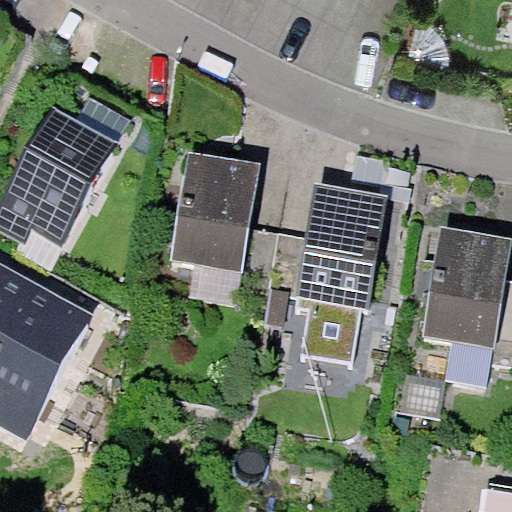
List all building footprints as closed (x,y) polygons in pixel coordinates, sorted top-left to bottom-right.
[(118,164),(52,126),(0,214),(0,245),(52,276),(118,164)] [(257,177),(191,170),(180,274),(246,281),(257,177)] [(384,206),(313,196),(299,301),(330,306),(327,325),(367,331),(384,206)] [(511,249),(511,247),(443,239),(430,345),(499,354),(511,249)] [(96,339),(0,283),(0,433),(31,451),(96,339)]
